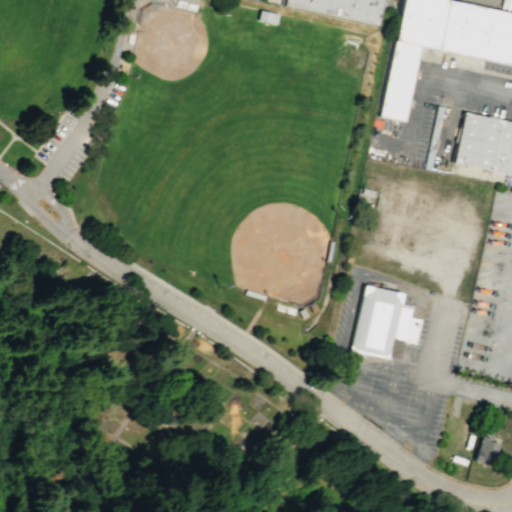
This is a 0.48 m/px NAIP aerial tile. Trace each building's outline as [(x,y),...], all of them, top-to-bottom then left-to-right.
[(382,0),(285,0),(284,8),(377,27),(382,0)] [(402,0),(379,117),(404,122),(419,48),(436,52),(446,2),(436,0),(402,0)] [(511,15),(447,2),(437,52),(511,67),(511,15)] [(273,15),(259,12),(256,23),(270,26),(273,15)] [(511,176),(511,124),(464,114),(453,164),(511,176)] [(394,359),(398,342),(413,346),(419,320),(405,317),(406,309),(396,307),(400,292),(361,283),(346,348),(394,359)] [(312,304),(297,312),(302,320),(316,312),(312,304)] [(472,460),(490,465),(497,442),(479,436),(472,460)]
